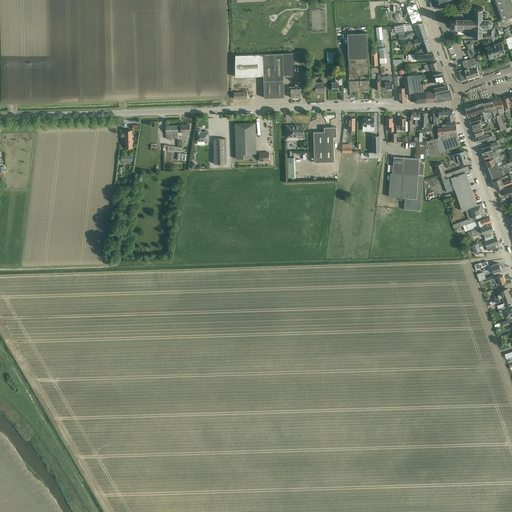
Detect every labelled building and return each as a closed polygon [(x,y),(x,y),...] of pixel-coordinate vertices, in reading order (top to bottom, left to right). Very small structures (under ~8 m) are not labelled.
[(496,0),(498,2),(500,1),(501,4),(499,5),(500,9),(503,8),(504,11),(501,11),(503,16),(505,15),(506,18),(505,18),(505,19),(511,16),(511,2),(511,0),(496,0)] [(406,5),(408,11),(418,8),(416,2),(406,5)] [(483,38),(489,38),(494,38),(494,27),(492,27),(492,26),(491,25),(492,23),(492,21),(491,19),(489,18),(487,18),(488,16),(487,13),(484,13),(483,13),(483,11),(484,11),(484,8),(483,8),(480,8),(480,7),(476,7),(476,8),(469,8),(469,13),(455,13),(454,14),(453,15),(453,16),(453,17),(455,19),(450,19),(450,25),(452,25),(452,26),(453,27),(454,27),(455,26),(455,25),(455,26),(456,26),(456,30),(455,31),(456,31),(458,31),(458,34),(464,34),(464,35),(464,36),(464,37),(468,37),(469,37),(469,36),(476,36),(476,38),(480,38),(480,36),(483,36),(483,38)] [(418,8),(408,11),(410,16),(420,13),(418,8)] [(410,16),(412,22),(422,19),(420,13),(410,16)] [(408,36),(417,34),(417,33),(426,30),(423,22),(421,23),(417,23),(410,23),(405,24),(394,26),(395,33),(399,33),(399,35),(405,35),(405,31),(406,31),(408,36)] [(381,27),(376,27),(378,47),(380,63),(387,62),(386,59),(386,54),(385,47),(384,47),(381,27)] [(416,35),(416,39),(421,39),(422,41),(428,38),(426,30),(417,33),(417,34),(417,35),(416,35)] [(348,34),(349,85),(350,90),(360,90),(357,33),(348,34)] [(370,89),(369,84),(367,33),(357,33),(360,90),(370,89)] [(424,52),(428,51),(432,49),(428,38),(422,41),(421,39),(416,39),(417,40),(414,40),(416,45),(421,44),(424,52)] [(505,53),(503,48),(501,41),(497,43),(497,40),(495,41),(494,38),(489,38),(492,45),(486,47),(488,54),(487,55),(486,56),(486,58),(488,59),(505,53)] [(480,52),(475,51),(476,50),(474,48),(473,48),(473,44),(467,44),(469,49),(467,50),(468,54),(472,56),(473,55),(478,58),(480,52)] [(236,77),(264,76),(264,98),(285,97),(284,74),(294,74),(293,52),(283,53),(236,54),(236,77)] [(458,70),(461,81),(479,75),(483,74),(478,59),(477,59),(475,58),(467,60),(462,62),(464,68),(458,70)] [(437,62),(424,66),(426,72),(433,69),(433,70),(439,68),(437,62)] [(439,70),(428,73),(429,76),(433,75),(434,79),(431,80),(431,83),(440,81),(440,83),(446,81),(443,73),(441,74),(439,70)] [(392,75),(382,77),(383,85),(386,85),(386,88),(390,88),(390,89),(392,89),(393,88),(392,75)] [(422,75),(404,76),(405,88),(406,94),(412,93),(413,93),(414,94),(415,103),(427,102),(426,93),(433,92),(434,95),(435,95),(436,96),(446,93),(446,92),(447,91),(448,93),(451,93),(451,91),(449,91),(448,86),(434,89),(434,92),(424,92),(422,75)] [(317,81),(317,86),(317,91),(325,91),(324,89),(328,89),(327,77),(322,78),(322,81),(317,81)] [(332,83),(332,86),(332,91),(339,90),(339,85),(342,85),(342,77),(335,77),(335,83),(332,83)] [(290,86),(290,92),(290,97),(301,97),(301,83),(298,83),(298,86),(290,86)] [(426,93),(427,102),(436,102),(452,99),(451,93),(448,93),(447,91),(446,92),(446,93),(436,96),(435,95),(434,95),(433,92),(426,93)] [(509,97),(502,99),(505,107),(506,109),(509,109),(509,106),(511,106),(509,97)] [(504,112),(504,108),(501,99),(492,101),(498,121),(499,125),(501,130),(505,129),(500,114),(499,114),(504,113),(504,112)] [(497,126),(499,125),(498,121),(492,101),(483,103),(488,119),(493,117),(494,122),(496,122),(497,126)] [(488,119),(483,103),(477,105),(479,110),(478,110),(480,114),(481,117),(476,118),(477,122),(488,119)] [(479,114),(480,114),(478,110),(479,110),(477,105),(465,108),(468,117),(479,114)] [(445,115),(446,115),(448,115),(448,110),(439,110),(439,112),(437,112),(437,118),(438,118),(438,120),(440,120),(440,118),(445,117),(445,115)] [(443,127),(456,126),(455,111),(453,110),(448,110),(448,115),(446,115),(447,124),(442,124),(443,127)] [(411,118),(416,119),(415,125),(420,126),(420,119),(420,112),(411,112),(411,118)] [(426,124),(427,113),(421,112),(420,132),(428,133),(428,127),(425,127),(425,124),(426,124)] [(430,112),(431,118),(431,123),(430,123),(430,129),(429,129),(428,131),(433,131),(432,123),(438,123),(437,118),(437,112),(430,112)] [(365,123),(363,123),(363,128),(368,128),(368,131),(374,131),(374,125),(374,118),(365,118),(365,123)] [(396,119),(396,124),(396,129),(400,129),(400,126),(402,126),(402,128),(402,131),(406,131),(406,118),(399,118),(399,119),(396,119)] [(472,130),(477,129),(482,127),(481,124),(485,123),(485,124),(487,123),(488,127),(490,127),(489,122),(488,119),(477,122),(470,124),(472,130)] [(255,123),(235,123),(236,159),(252,158),(251,153),(257,153),(255,123)] [(166,139),(174,139),(178,138),(178,136),(182,135),(182,132),(190,132),(190,125),(166,126),(166,134),(166,139)] [(304,136),(304,131),(304,126),(296,126),(296,125),(287,125),(287,130),(287,138),(298,137),(298,136),(304,136)] [(455,148),(460,146),(456,132),(457,132),(456,126),(443,127),(438,128),(438,138),(435,139),(427,141),(427,143),(426,144),(426,142),(417,142),(418,142),(417,154),(416,154),(415,157),(417,157),(417,158),(416,158),(416,159),(394,157),(393,165),(388,165),(388,173),(391,173),(403,174),(424,175),(425,158),(455,148)] [(337,137),(337,132),(336,127),(324,127),(324,131),(314,132),(315,162),(335,161),(334,137),(337,137)] [(196,129),(197,134),(197,141),(209,141),(209,132),(208,132),(208,131),(205,131),(205,132),(201,132),(201,129),(196,129)] [(475,138),(491,132),(492,132),(491,130),(487,131),(487,130),(484,131),(483,129),(473,132),(475,138)] [(126,130),(126,135),(126,137),(124,137),(123,138),(123,139),(124,140),(126,140),(126,148),(132,148),(132,130),(126,130)] [(492,142),(496,140),(495,137),(493,138),(491,132),(475,138),(477,143),(487,140),(488,143),(489,143),(492,142)] [(492,142),(489,143),(490,146),(481,149),(483,155),(492,152),(492,150),(501,146),(500,142),(511,139),(511,136),(496,140),(492,142)] [(214,139),(214,144),(215,164),(227,164),(226,138),(214,139)] [(346,146),(346,143),(342,142),(341,150),(350,151),(351,146),(346,146)] [(164,144),(163,151),(167,151),(174,152),(174,151),(182,153),(182,147),(168,145),(164,144)] [(502,148),(492,152),(483,155),(485,160),(490,158),(495,157),(494,154),(502,151),(501,149),(502,149),(502,148)] [(459,165),(463,163),(468,162),(464,152),(453,156),(455,162),(458,161),(459,165)] [(269,153),(259,153),(260,161),(270,160),(269,153)] [(497,156),(495,157),(490,158),(491,159),(486,161),(488,166),(499,162),(497,156)] [(296,178),(295,158),(287,158),(288,178),(296,178)] [(489,170),(506,163),(506,161),(502,162),(501,162),(499,162),(488,166),(489,170)] [(511,161),(506,163),(489,170),(492,179),(497,177),(509,172),(510,174),(511,173),(511,161)] [(435,164),(438,175),(444,173),(441,162),(435,164)] [(467,214),(482,208),(481,204),(477,205),(466,174),(470,172),(468,166),(448,173),(448,172),(440,175),(447,192),(455,189),(462,210),(465,209),(467,214)] [(422,199),(424,175),(403,174),(391,173),(389,197),(404,198),(422,199)] [(496,189),(501,188),(511,183),(511,180),(502,183),(501,178),(493,181),(496,189)] [(421,210),(422,199),(404,198),(404,206),(404,209),(421,210)] [(473,219),(480,216),(485,215),(484,214),(486,214),(484,208),(482,208),(467,214),(469,219),(453,225),(454,228),(473,221),(473,219)] [(486,224),(491,222),(489,217),(485,218),(474,222),(473,221),(454,228),(454,229),(467,224),(469,228),(477,225),(478,227),(486,224)] [(471,231),(468,232),(470,237),(473,236),(483,233),(484,235),(487,234),(491,233),(490,230),(494,229),(492,224),(487,225),(471,231)] [(487,234),(484,235),(486,241),(493,238),(491,233),(487,234)] [(480,245),(486,243),(488,251),(496,248),(495,244),(498,243),(496,238),(485,242),(479,243),(480,245)] [(478,244),(472,246),(474,253),(481,251),(478,244)] [(501,270),(499,263),(489,267),(488,265),(486,266),(485,262),(479,264),(479,263),(474,265),(476,270),(484,267),(485,271),(491,269),(493,273),(501,270)] [(484,272),(477,274),(479,281),(486,278),(484,272)] [(496,285),(500,284),(505,282),(503,275),(494,278),(495,281),(494,281),(494,282),(495,282),(496,285)] [(507,288),(503,290),(500,291),(502,297),(509,294),(507,288)] [(509,294),(502,297),(504,303),(511,301),(509,294)] [(511,318),(510,316),(511,315),(511,307),(511,308),(511,305),(505,307),(499,309),(500,314),(505,312),(507,317),(506,317),(507,320),(511,318)]
